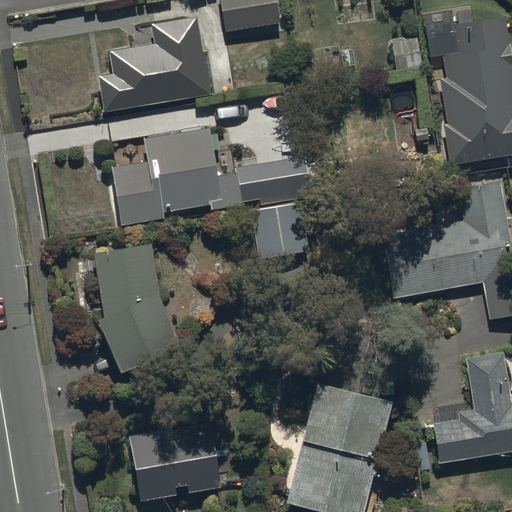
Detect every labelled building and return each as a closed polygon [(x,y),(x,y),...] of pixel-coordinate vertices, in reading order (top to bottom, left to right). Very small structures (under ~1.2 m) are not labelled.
[(278,21),(273,0),(217,0),(224,32),(278,21)] [(511,65),(504,19),(455,27),(460,57),(443,60),(447,83),(440,84),(447,128),(438,130),(445,169),(511,158),(511,65)] [(112,76),(97,78),(103,116),(215,97),(208,55),(204,55),(199,22),(131,33),(134,49),(108,53),(112,76)] [(146,165),(111,170),(120,230),(165,224),(163,215),(209,209),(210,214),(241,210),(240,204),(257,201),(258,206),(311,199),(305,159),(234,170),(235,177),(218,179),(211,131),(142,141),(146,165)] [(511,246),(501,186),(377,208),(393,300),(482,285),(490,326),(511,322),(511,289),(505,248),(511,246)] [(309,206),(251,213),(257,263),(315,257),(309,206)] [(96,329),(120,382),(184,356),(161,301),(152,247),(93,258),(103,326),(96,329)] [(458,423),(431,427),(437,468),(511,456),(511,385),(509,386),(505,355),(465,361),(473,412),(457,414),(458,423)] [(293,511),(366,511),(393,410),(317,390),(286,510),(293,511)] [(215,435),(130,446),(138,506),(176,501),(175,492),(187,491),(188,499),(223,494),(215,435)]
